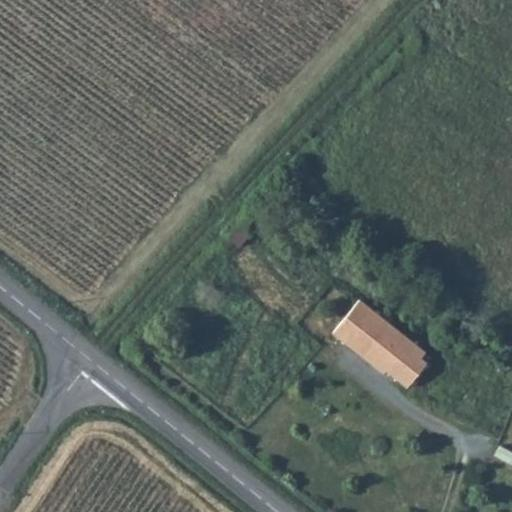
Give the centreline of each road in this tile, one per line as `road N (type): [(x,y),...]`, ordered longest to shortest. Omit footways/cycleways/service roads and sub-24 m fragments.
road 1 (track): [(92,363),(227,198),(419,0)]
road 2 (tertiary): [(92,363),(275,511)]
road 3 (residential): [(0,495),(92,363)]
